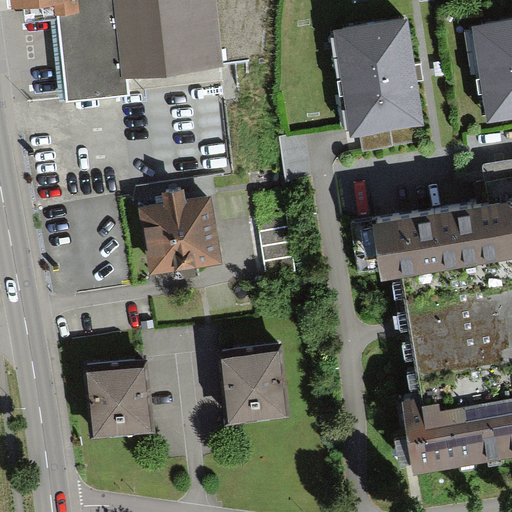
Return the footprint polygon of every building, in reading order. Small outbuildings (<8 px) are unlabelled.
[(0,0),(0,10),(11,9),(9,0),(0,0)] [(9,0),(11,9),(23,7),(24,23),(51,21),(59,20),(66,102),(129,96),(127,77),(120,78),(112,0),(9,0)] [(112,0),(120,78),(127,77),(223,68),(216,0),(112,0)] [(425,114),(409,7),(335,18),(350,125),(359,123),(415,115),(425,114)] [(511,107),(511,9),(473,15),(487,111),(511,107)] [(66,102),(59,20),(51,21),(58,102),(66,102)] [(444,58),(434,59),(435,73),(445,72),(444,58)] [(415,115),(359,123),(362,149),(419,142),(415,115)] [(382,262),(382,263),(401,260),(420,381),(402,384),(414,459),(511,444),(511,169),(487,173),(489,188),(373,206),(374,214),(351,217),(358,265),(382,262)] [(164,195),(140,199),(151,266),(175,262),(176,270),(201,266),(199,258),(224,254),(213,186),(188,190),(186,178),(162,182),(164,195)] [(287,208),(257,213),(266,274),(296,269),(287,208)] [(282,335),(217,342),(225,416),(290,409),(282,335)] [(148,349),(82,357),(90,430),(156,423),(148,349)]
